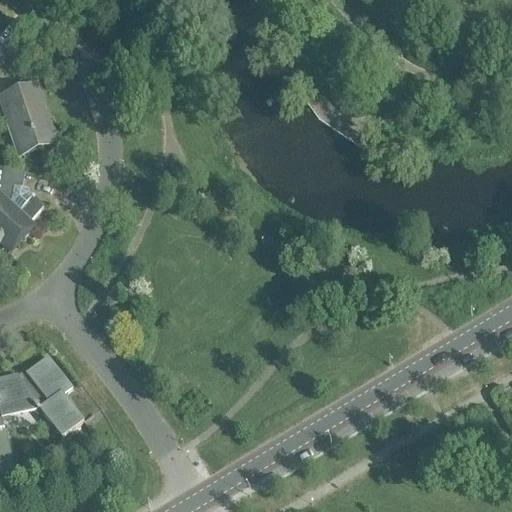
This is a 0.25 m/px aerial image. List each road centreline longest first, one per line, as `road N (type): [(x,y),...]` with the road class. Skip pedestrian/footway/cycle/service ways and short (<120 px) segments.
road 1 (tertiary): [(199,504),(511,316)]
road 2 (residential): [(57,301),(104,203),(109,142),(82,66),(17,0)]
road 3 (residential): [(199,504),(57,301)]
road 4 (residential): [(402,0),(439,27),(511,49)]
